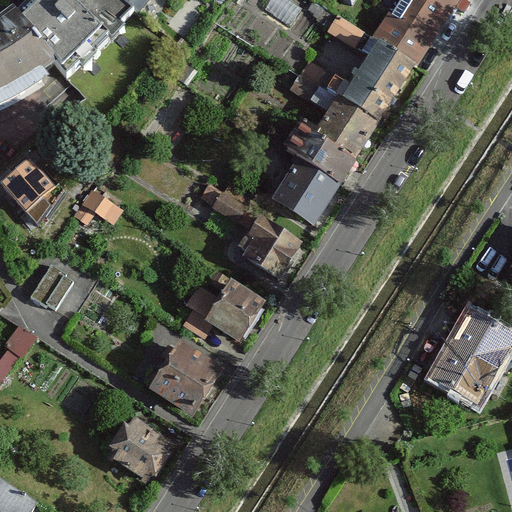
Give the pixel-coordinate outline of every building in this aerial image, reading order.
[(0,101),(28,87),(56,67),(66,78),(122,29),(117,24),(128,13),(122,9),(112,0),(31,0),(23,7),(0,22),(0,101)] [(112,0),(122,9),(130,0),(112,0)] [(378,47),(418,72),(462,4),(460,2),(456,0),(396,0),(370,41),(378,47)] [(338,19),(328,35),(355,51),(364,35),(338,19)] [(327,117),(322,124),(362,149),(418,72),(378,47),(351,90),(346,97),(341,93),(335,103),(327,117)] [(327,75),(309,64),(299,79),(316,90),(327,75)] [(351,90),(327,75),(316,90),(319,92),(335,103),(341,93),(346,97),(351,90)] [(316,90),(299,79),(290,94),(310,107),(319,92),(316,90)] [(335,103),(319,92),(310,107),(327,117),(335,103)] [(284,150),(301,160),(340,185),(362,149),(322,124),(316,133),(301,123),(284,150)] [(8,178),(0,185),(0,189),(24,215),(56,186),(29,158),(8,178)] [(313,227),(340,185),(301,160),(274,202),(313,227)] [(232,184),(216,205),(236,221),(252,200),(232,184)] [(88,191),(80,204),(113,224),(121,211),(91,193),(88,191)] [(254,240),(244,257),(281,279),(301,246),(259,221),(249,237),(254,240)] [(33,296),(32,298),(44,306),(45,303),(55,309),(71,283),(61,276),(62,275),(51,268),(33,296)] [(231,284),(207,322),(239,343),(263,304),(231,284)] [(434,375),(431,380),(479,407),(511,347),(511,335),(469,312),(434,375)] [(38,340),(18,329),(0,356),(0,387),(19,362),(22,363),(38,340)] [(149,397),(193,424),(225,375),(180,348),(149,397)] [(108,461),(145,484),(171,443),(134,419),(108,461)] [(0,511),(31,511),(35,506),(0,481),(0,511)]
